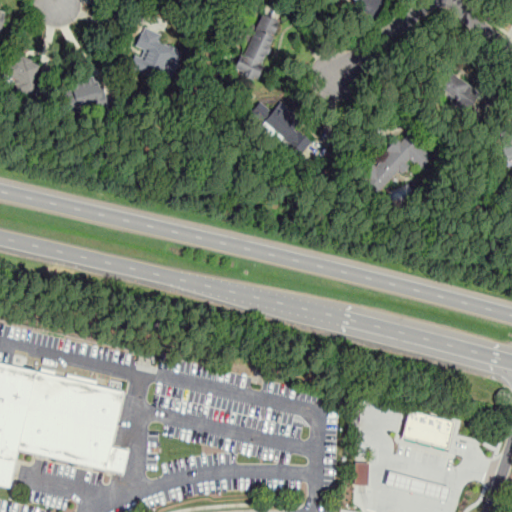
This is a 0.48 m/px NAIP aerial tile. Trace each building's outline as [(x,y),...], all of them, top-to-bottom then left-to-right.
[(279,19),(258,12),(236,71),(257,79),(279,19)] [(164,83),(183,48),(144,27),(126,63),(164,83)] [(39,64),(13,53),(1,79),(27,90),(39,64)] [(465,112),(479,93),(448,71),(435,90),(465,112)] [(66,108),(106,103),(103,78),(62,84),(66,108)] [(283,143),(299,126),(273,101),(257,118),(283,143)] [(511,128),(507,127),(498,157),(511,161),(511,128)] [(368,167),(385,185),(410,161),(418,170),(432,157),(406,130),(368,167)] [(408,199),(405,186),(387,191),(390,204),(408,199)] [(0,485),(16,490),(24,455),(112,475),(128,392),(0,361),(0,485)] [(454,421),(407,410),(400,437),(448,449),(454,421)] [(425,506),(447,434),(424,426),(415,455),(398,450),(394,463),(409,467),(399,498),(425,506)] [(368,487),(368,461),(349,461),(349,487),(368,487)]
